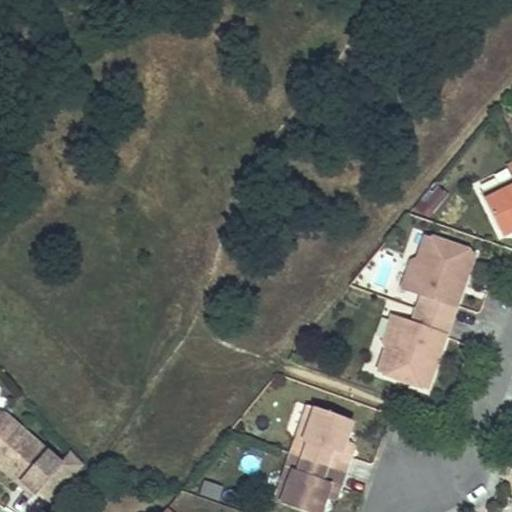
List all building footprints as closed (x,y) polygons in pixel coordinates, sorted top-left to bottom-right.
[(482,195),(499,231),(510,225),(511,228),(511,164),(507,166),(511,176),(511,180),(503,185),(482,195)] [(433,216),(450,195),(437,184),(420,206),(433,216)] [(511,228),(510,225),(499,231),(502,237),(511,232),(511,228)] [(465,283),(475,253),(426,236),(417,263),(412,261),(403,288),(423,295),(418,310),(451,321),(457,306),(448,303),(456,280),(465,283)] [(465,283),(456,280),(448,303),(457,306),(465,283)] [(378,373),(427,390),(438,360),(429,357),(437,334),(446,337),(451,321),(418,310),(413,324),(392,317),(383,344),(388,345),(378,373)] [(437,334),(429,357),(438,360),(446,337),(437,334)] [(342,431),(346,419),(309,406),(302,428),(308,430),(304,442),(309,444),(304,458),(345,473),(351,458),(341,454),(346,440),(349,433),(342,431)] [(58,464),(3,416),(0,415),(0,469),(17,485),(23,479),(35,490),(58,464)] [(353,421),(346,419),(342,431),(349,433),(353,421)] [(308,430),(302,428),(292,454),(304,458),(309,444),(304,442),(308,430)] [(354,448),(353,442),(346,440),(341,454),(351,458),(354,448)] [(292,454),(283,480),(290,482),(294,470),(299,472),(304,458),(292,454)] [(275,502),(302,511),(313,511),(316,503),(323,506),(325,499),(330,485),(340,488),(345,473),(304,458),(299,472),(294,470),(290,482),(283,480),(275,502)] [(325,499),(332,501),(336,498),(340,488),(330,485),(325,499)] [(316,503),(313,511),(320,511),(323,506),(316,503)]
